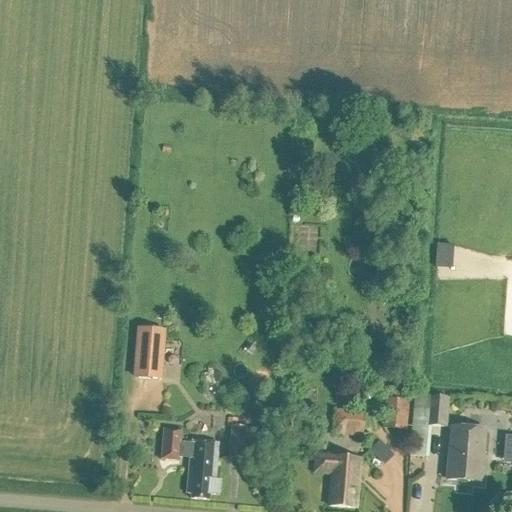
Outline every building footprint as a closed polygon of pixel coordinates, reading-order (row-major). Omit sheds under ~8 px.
[(155,247),(199,250),(200,235),(156,232),(155,247)] [(137,330),(133,380),(161,382),(165,332),(137,330)] [(411,425),(445,428),(447,401),(413,398),(411,425)] [(255,400),(254,424),(268,425),(270,401),(255,400)] [(386,401),(383,430),(404,432),(407,403),(386,401)] [(332,412),(330,438),(360,440),(362,414),(332,412)] [(329,423),(297,422),(296,440),(328,441),(329,423)] [(146,464),(147,430),(127,429),(126,464),(146,464)] [(256,431),(244,430),(231,429),(229,459),(254,461),(256,431)] [(449,429),(445,483),(479,485),(483,432),(449,429)] [(190,501),(208,503),(208,497),(219,498),(220,482),(214,481),(217,444),(194,442),(194,445),(181,444),(182,432),(162,431),(160,462),(179,464),(179,460),(188,461),(185,497),(190,497),(190,501)] [(394,436),(394,464),(406,464),(407,436),(394,436)] [(256,442),(255,461),(269,462),(270,443),(256,442)] [(328,509),(354,511),(358,462),(315,459),(313,476),(331,477),(328,509)]
